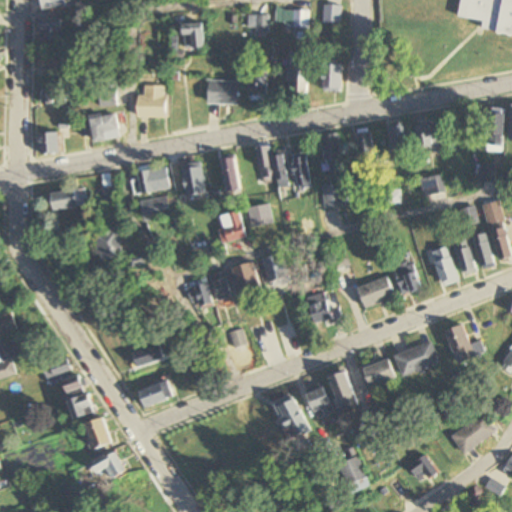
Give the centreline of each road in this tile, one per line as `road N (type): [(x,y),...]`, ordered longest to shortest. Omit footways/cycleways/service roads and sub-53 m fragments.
road 1 (residential): [(0,180),(511,82)]
road 2 (residential): [(138,430),(511,278)]
road 3 (residential): [(190,511),(17,253),(10,178)]
road 4 (residential): [(10,178),(13,0)]
